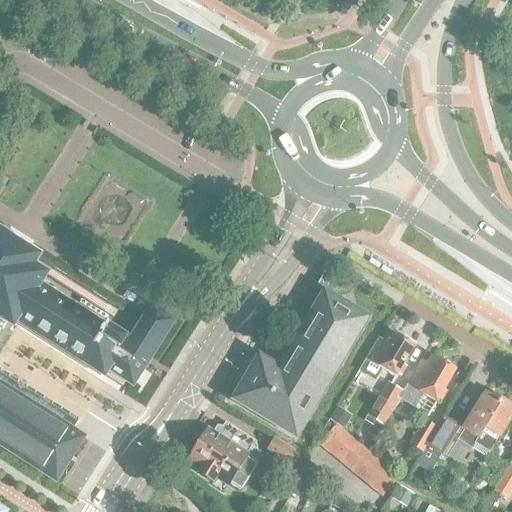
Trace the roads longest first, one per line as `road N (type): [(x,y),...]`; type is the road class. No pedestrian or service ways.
road 1 (residential): [(225,183),(24,60),(0,72)]
road 2 (secondary): [(511,219),(480,189),(441,100),(452,25),(464,0)]
road 3 (tertiary): [(73,0),(285,119)]
road 4 (tertiary): [(318,75),(250,63),(131,0)]
road 5 (tertiary): [(108,511),(220,341)]
road 6 (residential): [(511,365),(338,258)]
road 7 (tertiary): [(220,341),(294,260),(340,187)]
road 8 (tertiary): [(308,177),(220,341)]
road 9 (secondary): [(347,186),(511,273)]
road 10 (secondary): [(511,245),(422,175),(392,141)]
